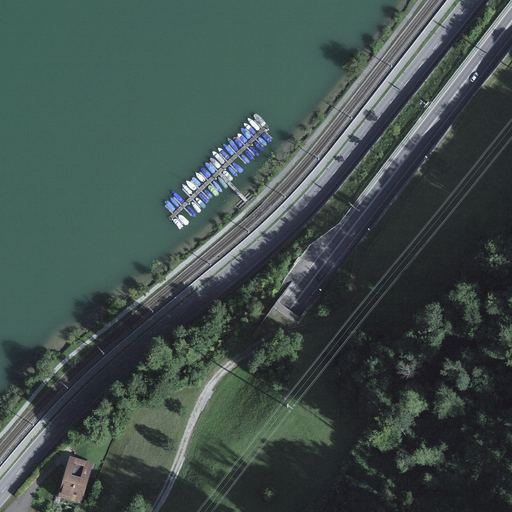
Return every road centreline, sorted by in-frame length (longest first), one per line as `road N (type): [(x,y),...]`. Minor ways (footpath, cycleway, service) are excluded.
road 1 (primary): [(472,0),(293,219),(102,378),(0,491)]
road 2 (trunk): [(511,19),(289,310),(154,511)]
road 3 (track): [(151,511),(204,390),(234,362)]
